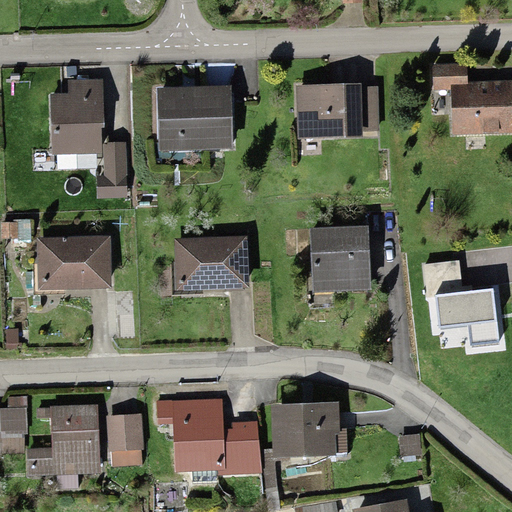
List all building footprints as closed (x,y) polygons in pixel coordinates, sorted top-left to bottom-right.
[(428,91),(447,90),(460,90),(459,70),(427,71),(428,91)] [(65,100),(45,100),(45,134),(90,134),(96,134),(95,84),(65,84),(65,100)] [(511,88),(460,90),(447,90),(448,138),(511,136),(511,88)] [(356,93),(293,92),(293,143),(356,143),(356,93)] [(223,95),(153,95),(153,154),(223,154),(223,95)] [(90,168),(90,134),(45,134),(46,157),(52,157),(52,168),(90,168)] [(123,150),(101,150),(101,182),(94,182),(93,199),(123,200),(123,150)] [(362,236),(304,238),(306,302),(364,300),(362,236)] [(103,243),(33,244),(33,296),(103,296),(103,243)] [(241,244),(171,246),(172,297),(243,296),(241,244)] [(216,405),(157,407),(158,428),(171,428),(173,474),(251,472),(249,430),(229,431),(229,438),(217,438),(216,405)] [(96,412),(48,413),(49,454),(27,454),(27,478),(55,478),(75,477),(98,477),(96,412)] [(330,413),(267,413),(267,462),(330,463),(330,413)] [(18,414),(0,414),(0,438),(18,438),(18,414)] [(136,422),(104,422),(105,472),(137,471),(136,422)] [(414,442),(394,442),(394,459),(414,459),(414,442)] [(75,494),(75,477),(55,478),(56,494),(75,494)]
